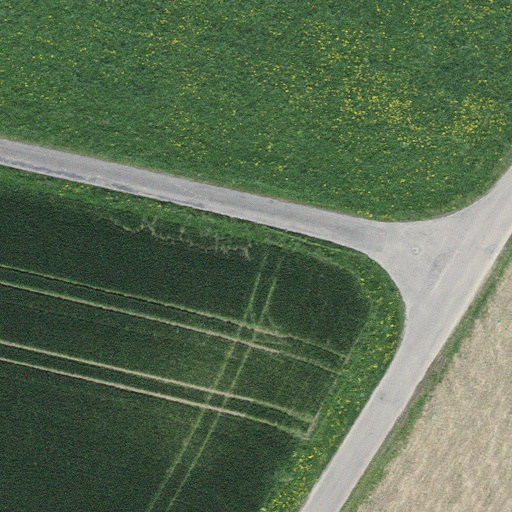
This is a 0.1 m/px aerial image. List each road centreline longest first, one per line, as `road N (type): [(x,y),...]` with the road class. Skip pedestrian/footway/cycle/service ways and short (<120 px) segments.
road 1 (unclassified): [(0,151),(472,261)]
road 2 (unclassified): [(472,261),(317,511)]
